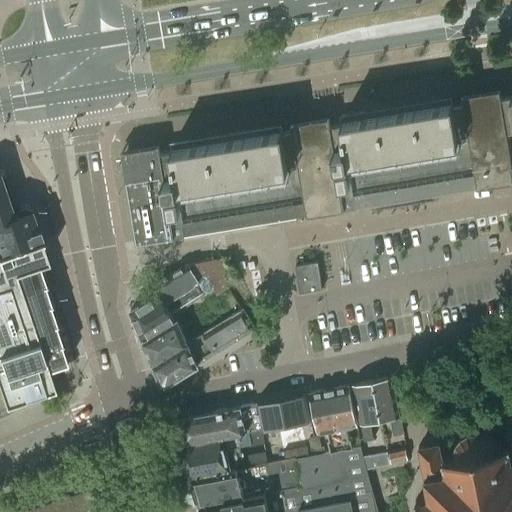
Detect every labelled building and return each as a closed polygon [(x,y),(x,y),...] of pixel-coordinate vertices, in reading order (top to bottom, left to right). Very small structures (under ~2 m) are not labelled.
[(484,98),(471,100),(476,136),(471,137),(474,153),(479,152),(485,187),(499,185),(511,182),(511,88),(511,90),(511,95),(500,98),(500,96),(494,97),(484,98)] [(478,186),(478,188),(479,188),(485,187),(479,152),(474,153),(471,137),(476,136),(471,100),(464,102),(465,104),(453,106),(453,105),(452,105),(451,98),(341,116),(342,123),(341,123),(342,124),(330,126),(329,123),(293,129),(294,132),(282,134),(282,133),(281,133),(280,126),(170,144),(171,151),(171,152),(159,154),(159,152),(122,157),(136,242),(173,236),(174,240),(186,239),(185,235),(296,217),(296,216),(344,208),(344,213),(356,211),(355,207),(427,195),(466,188),(478,186)] [(0,251),(38,237),(27,206),(26,205),(26,204),(24,204),(23,204),(21,204),(20,205),(19,208),(18,211),(17,212),(11,214),(0,181),(1,180),(2,179),(4,177),(4,174),(3,173),(2,171),(1,171),(0,170),(0,251)] [(38,237),(0,251),(0,404),(1,404),(3,403),(3,402),(53,386),(51,380),(68,364),(67,362),(68,361),(62,342),(62,340),(56,322),(57,320),(50,302),(51,300),(45,283),(46,281),(39,262),(40,261),(33,241),(40,238),(40,236),(38,237)] [(224,256),(190,263),(189,263),(154,285),(157,293),(131,310),(144,339),(175,319),(172,313),(186,304),(213,286),(217,293),(239,279),(224,256)] [(318,261),(295,265),(299,292),(323,289),(318,261)] [(244,308),(203,333),(215,353),(256,327),(244,308)] [(175,319),(144,339),(154,364),(188,342),(189,341),(178,317),(175,319)] [(203,333),(189,341),(188,342),(154,364),(162,382),(167,384),(215,353),(203,333)] [(393,376),(372,380),(380,418),(389,417),(392,435),(403,433),(393,376)] [(372,380),(353,383),(364,439),(374,437),(370,420),(380,418),(372,380)] [(349,384),(329,388),(341,444),(344,443),(343,439),(348,438),(346,426),(357,424),(349,384)] [(341,444),(329,388),(310,392),(318,432),(327,430),(330,442),(335,441),(336,445),(341,444)] [(312,428),(310,419),(311,419),(305,393),(179,417),(175,424),(181,443),(221,434),(221,436),(237,433),(303,421),(305,429),(312,428)] [(439,442),(418,446),(428,496),(426,496),(426,498),(415,500),(417,511),(511,511),(511,427),(506,428),(510,445),(498,448),(496,443),(494,438),(491,436),(489,434),(486,432),(483,431),(479,430),(477,430),(473,430),(470,430),(467,432),(464,433),(461,436),(458,438),(457,440),(455,443),(454,447),(454,450),(455,453),(455,456),(443,459),(439,442)] [(245,466),(237,433),(221,436),(221,434),(181,443),(191,477),(230,468),(237,467),(237,468),(245,466)] [(377,511),(366,467),(363,455),(360,445),(295,458),(299,475),(301,485),(200,504),(202,511),(377,511)] [(407,461),(404,448),(387,452),(389,463),(390,465),(407,461)] [(370,453),(363,455),(366,467),(389,463),(387,452),(387,450),(386,450),(386,451),(370,455),(370,453)] [(295,457),(245,466),(237,468),(237,467),(230,468),(191,477),(199,504),(200,504),(301,485),(299,475),(298,475),(295,457)] [(91,511),(83,487),(3,511),(91,511)]
